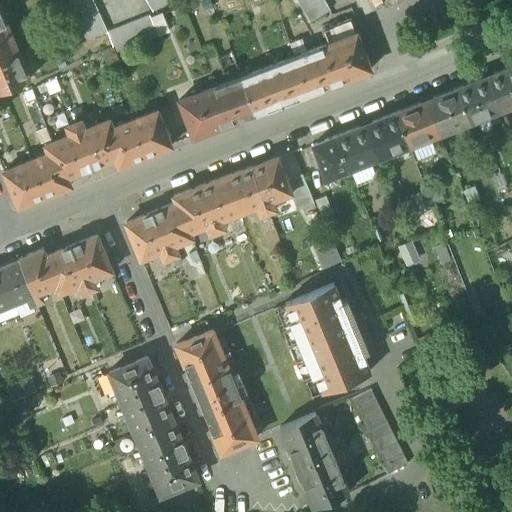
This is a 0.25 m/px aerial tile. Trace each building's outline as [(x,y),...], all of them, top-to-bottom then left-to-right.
[(67,0),(85,43),(109,33),(94,0),(67,0)] [(143,0),(152,15),(155,19),(174,8),(168,0),(143,0)] [(297,0),(309,22),(329,11),(323,0),(297,0)] [(0,91),(30,79),(0,6),(0,91)] [(161,36),(152,15),(109,33),(117,54),(161,36)] [(322,30),(327,44),(356,33),(351,19),(322,30)] [(357,33),(356,33),(327,44),(321,46),(336,83),(371,70),(357,33)] [(290,43),(295,56),(307,51),(302,38),(290,43)] [(307,51),(295,56),(309,93),(336,83),(321,46),(307,51)] [(295,56),(268,66),(282,103),(309,93),(295,56)] [(500,110),(511,104),(511,65),(487,76),(500,110)] [(268,66),(241,76),(255,114),(282,103),(268,66)] [(241,76),(215,87),(229,124),(255,114),(241,76)] [(457,88),(470,122),(500,110),(487,76),(457,88)] [(194,137),(229,124),(215,87),(179,100),(194,137)] [(457,88),(427,100),(440,134),(470,122),(457,88)] [(431,137),(440,134),(427,100),(396,112),(410,146),(431,137)] [(157,110),(131,120),(145,156),(171,146),(171,145),(157,110)] [(379,158),(410,146),(396,112),(366,124),(379,158)] [(102,121),(106,130),(113,128),(110,118),(102,121)] [(74,123),(77,131),(86,128),(82,119),(74,123)] [(119,167),(145,156),(131,120),(113,128),(106,130),(117,158),(116,158),(119,167)] [(103,163),(116,158),(117,158),(106,130),(102,121),(86,128),(77,131),(92,168),(103,164),(103,163)] [(67,125),(71,134),(77,131),(74,123),(67,125)] [(371,161),(379,158),(366,124),(336,136),(349,170),(350,169),(371,161)] [(92,168),(77,131),(71,134),(52,142),(67,177),(68,177),(80,172),(80,173),(92,168)] [(327,179),(349,170),(336,136),(313,145),(327,179)] [(431,137),(410,146),(416,162),(437,153),(431,137)] [(71,186),(68,177),(67,177),(52,142),(45,145),(48,153),(31,160),(45,196),(71,186)] [(251,166),(265,203),(272,200),(291,193),(286,180),(278,156),(251,166)] [(19,206),(45,196),(31,160),(4,171),(19,206)] [(371,161),(350,169),(357,186),(378,178),(371,161)] [(499,163),(488,168),(497,193),(509,188),(499,163)] [(240,212),(258,205),(265,203),(251,166),(226,176),(240,212)] [(286,180),(291,193),(298,209),(314,203),(302,174),(286,180)] [(221,219),(240,212),(226,176),(200,186),(214,222),(221,219)] [(189,232),(207,225),(214,222),(200,186),(175,195),(177,201),(152,212),(167,247),(174,245),(191,238),(189,232)] [(315,200),(324,220),(334,216),(326,196),(315,200)] [(275,209),(272,200),(265,203),(268,211),(275,209)] [(268,211),(265,203),(258,205),(261,214),(268,211)] [(141,258),(160,250),(167,247),(152,212),(126,222),(141,258)] [(224,228),(221,219),(214,222),(217,231),(224,228)] [(217,231),(214,222),(207,225),(210,233),(217,231)] [(71,246),(86,281),(92,278),(111,270),(96,235),(71,246)] [(322,270),(343,262),(332,238),(312,246),(322,270)] [(420,260),(412,240),(398,245),(406,266),(420,260)] [(445,242),(434,245),(441,263),(451,259),(445,242)] [(178,253),(174,245),(167,247),(171,256),(178,253)] [(71,246),(46,256),(58,285),(61,291),(79,284),(86,281),(71,246)] [(171,256),(167,247),(160,250),(164,259),(171,256)] [(43,249),(19,258),(37,303),(44,300),(40,292),(58,285),(46,256),(43,249)] [(19,258),(0,266),(15,302),(27,297),(31,306),(34,304),(37,303),(19,258)] [(0,308),(15,302),(0,266),(0,308)] [(96,287),(92,278),(86,281),(89,289),(96,287)] [(496,279),(478,286),(486,306),(504,299),(496,279)] [(89,289),(86,281),(79,284),(82,292),(89,289)] [(322,391),(371,371),(363,353),(368,351),(346,299),(341,301),(334,283),(286,303),(293,320),(291,321),(313,375),(315,374),(322,391)] [(36,311),(34,304),(31,306),(27,297),(15,302),(20,314),(21,317),(36,311)] [(0,322),(20,314),(15,302),(0,308),(0,322)] [(176,344),(199,397),(235,383),(212,329),(176,344)] [(119,396),(122,403),(160,387),(147,356),(109,372),(117,391),(115,392),(117,397),(119,396)] [(5,386),(11,399),(36,389),(31,376),(5,386)] [(257,436),(235,383),(199,397),(221,451),(257,436)] [(127,415),(135,433),(173,418),(160,387),(122,403),(125,410),(123,411),(125,416),(127,415)] [(350,400),(388,474),(409,463),(371,389),(350,400)] [(29,400),(16,405),(21,419),(34,414),(29,400)] [(301,476),(314,507),(348,492),(315,413),(281,427),(294,458),(293,458),(300,476),(301,476)] [(145,457),(147,464),(185,448),(173,418),(135,433),(142,451),(140,452),(142,458),(145,457)] [(198,479),(185,448),(147,464),(150,470),(148,471),(150,477),(152,476),(160,495),(198,479)]
